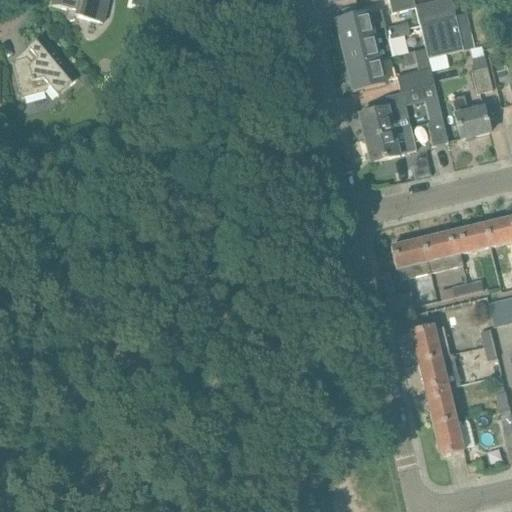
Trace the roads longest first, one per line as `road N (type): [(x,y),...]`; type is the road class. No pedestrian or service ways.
road 1 (residential): [(417,511),(348,220)]
road 2 (residential): [(348,220),(295,0)]
road 3 (residential): [(348,220),(511,181)]
